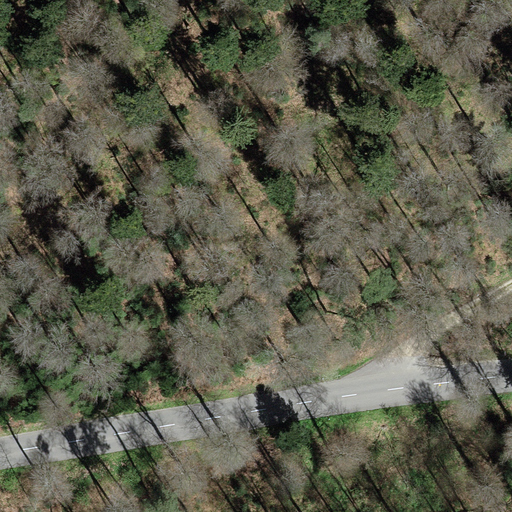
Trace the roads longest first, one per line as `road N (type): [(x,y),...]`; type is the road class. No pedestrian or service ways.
road 1 (tertiary): [(0,452),(356,392),(511,376)]
road 2 (track): [(511,286),(356,392)]
